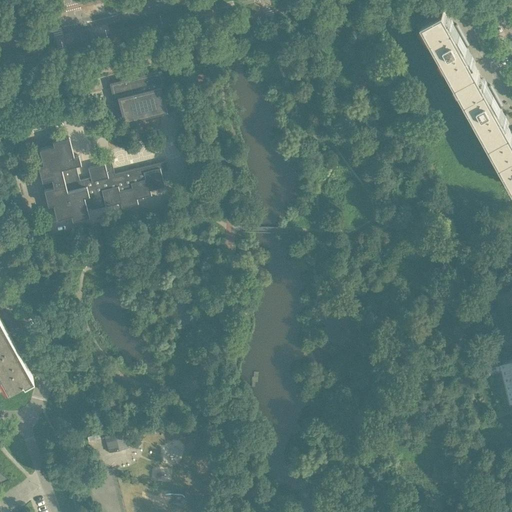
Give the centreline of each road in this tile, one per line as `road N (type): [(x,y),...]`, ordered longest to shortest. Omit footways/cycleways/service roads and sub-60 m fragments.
road 1 (tertiary): [(82,44),(256,0)]
road 2 (residential): [(26,419),(45,369),(0,284)]
